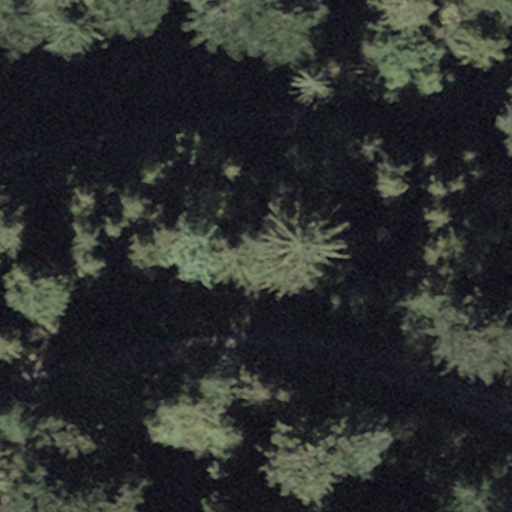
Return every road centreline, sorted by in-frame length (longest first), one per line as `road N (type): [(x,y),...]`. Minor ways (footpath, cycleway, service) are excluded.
road 1 (track): [(0,405),(117,366),(511,440)]
road 2 (track): [(511,93),(426,115),(0,180)]
